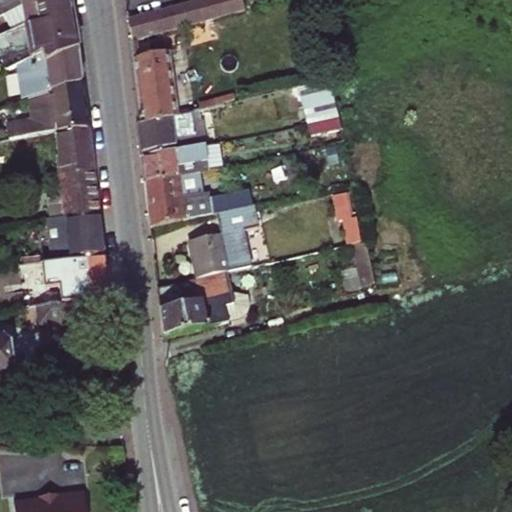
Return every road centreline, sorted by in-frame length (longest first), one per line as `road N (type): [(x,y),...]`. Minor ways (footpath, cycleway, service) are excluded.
road 1 (secondary): [(143,367),(100,0)]
road 2 (secondary): [(169,511),(143,367)]
road 3 (secondary): [(143,367),(151,511)]
